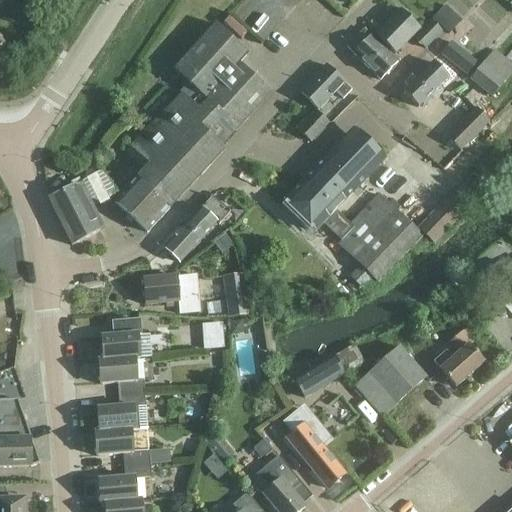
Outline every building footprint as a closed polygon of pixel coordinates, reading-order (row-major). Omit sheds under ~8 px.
[(39,6),(35,11),(37,16),(43,17),(46,13),(44,7),(39,6)] [(399,10),(374,37),(396,57),(420,31),(400,11),(399,10)] [(431,23),(413,40),(425,52),(442,34),(431,23)] [(181,97),(132,150),(127,155),(145,172),(138,179),(169,209),(223,152),(216,145),(234,127),(237,130),(271,94),(239,65),(248,56),(216,26),(173,71),(194,91),(185,101),(181,97)] [(398,63),(364,31),(347,49),(354,55),(353,56),(380,82),(398,63)] [(440,57),(417,80),(403,94),(418,109),(420,107),(423,109),(431,101),(428,98),(457,70),(467,78),(475,67),(447,46),(439,57),(440,57)] [(492,99),(511,74),(511,65),(494,51),(469,80),(492,99)] [(351,92),(325,67),(300,94),(318,111),(334,93),(342,101),(351,92)] [(460,153),(489,123),(475,109),(445,139),(460,153)] [(315,113),(298,132),(311,144),(328,125),(315,113)] [(304,182),(335,212),(384,161),(353,131),(304,182)] [(83,184),(50,200),(48,201),(72,247),(99,233),(99,232),(104,229),(90,202),(91,201),(103,205),(114,195),(90,160),(77,173),(83,184)] [(138,179),(128,189),(115,204),(147,234),(170,210),(169,209),(138,179)] [(393,268),(350,226),(335,212),(304,182),(283,204),(314,234),(323,225),(341,242),(337,245),(378,284),(393,268)] [(378,196),(368,207),(350,226),(393,268),(422,238),(378,196)] [(216,225),(218,227),(230,214),(212,198),(164,250),(180,265),(216,225)] [(418,231),(433,245),(464,214),(449,199),(418,231)] [(225,234),(212,244),(221,258),(235,248),(225,234)] [(498,263),(480,281),(511,317),(511,316),(511,266),(507,271),(498,263)] [(359,267),(349,278),(366,295),(376,284),(359,267)] [(144,282),(146,306),(178,303),(180,317),(200,315),(196,277),(144,282)] [(243,277),(222,280),(227,320),(248,317),(243,277)] [(458,287),(451,294),(464,307),(470,301),(458,287)] [(242,322),(229,324),(231,337),(244,335),(242,322)] [(139,338),(140,338),(139,323),(113,325),(114,338),(101,339),(103,362),(138,359),(140,359),(139,338)] [(433,364),(442,374),(455,389),(484,364),(469,347),(477,340),(467,329),(450,344),(461,357),(455,362),(453,359),(452,360),(445,353),(433,364)] [(364,364),(353,346),(293,382),(303,401),(305,399),(364,364)] [(425,379),(412,364),(399,349),(355,388),(382,418),(425,379)] [(138,359),(103,362),(98,363),(100,386),(117,385),(118,401),(145,399),(144,382),(137,382),(136,362),(138,362),(138,359)] [(212,387),(213,383),(212,379),(209,378),(205,378),(202,382),(202,385),(205,388),(209,389),(212,387)] [(145,399),(118,401),(119,409),(97,411),(99,434),(135,431),(148,430),(146,409),(145,399)] [(0,469),(11,469),(31,468),(40,465),(35,450),(30,450),(30,442),(32,442),(21,410),(9,414),(5,402),(0,401),(0,469)] [(303,409),(282,426),(292,438),(286,442),(315,475),(327,490),(344,476),(332,461),(321,451),(331,442),(303,409)] [(135,431),(99,434),(94,434),(96,458),(123,456),(124,468),(150,466),(149,453),(132,454),(131,433),(135,432),(135,431)] [(216,435),(206,444),(224,464),(234,455),(216,435)] [(262,442),(253,451),(261,460),(270,452),(262,442)] [(278,458),(267,468),(250,482),(273,510),(275,511),(301,511),(304,509),(290,493),(300,484),(283,464),(278,458)] [(150,466),(124,468),(125,480),(98,482),(100,506),(105,506),(141,503),(141,502),(136,502),(135,481),(151,480),(150,466)] [(0,511),(26,511),(24,501),(0,502),(0,490),(0,489),(0,511)] [(260,511),(247,495),(236,504),(226,511),(260,511)] [(141,511),(141,503),(105,506),(105,511),(141,511)]
